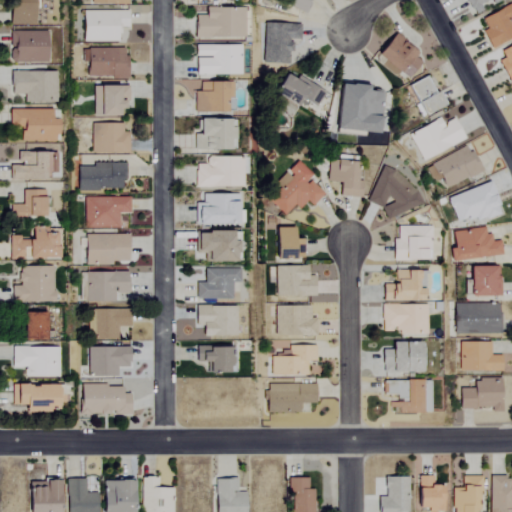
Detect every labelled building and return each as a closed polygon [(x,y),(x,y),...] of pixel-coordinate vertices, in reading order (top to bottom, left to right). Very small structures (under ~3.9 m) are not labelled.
[(6,0),(7,25),(31,24),(30,0),(6,0)] [(308,0),(290,0),(287,6),(302,13),(308,0)] [(495,0),(462,0),(470,16),(480,10),(477,4),(485,0),(487,0),(489,3),(495,0)] [(511,36),(511,12),(509,4),(479,16),(484,28),(480,30),(487,47),(511,36)] [(193,37),(241,38),(241,9),(203,8),(202,15),(193,15),(193,37)] [(126,27),(126,11),(81,10),(80,41),(115,42),(116,27),(126,27)] [(43,31),(8,31),(9,63),(44,62),(43,31)] [(397,73),(399,71),(408,78),(422,58),(391,34),(375,56),(397,73)] [(511,42),(498,48),(502,59),(497,61),(504,80),(511,76),(511,42)] [(192,75),(238,74),(237,44),(192,45),(192,57),(192,75)] [(125,48),(86,48),(85,77),(124,78),(125,48)] [(22,102),(53,102),(53,71),(8,71),(8,94),(21,94),(22,102)] [(282,72),(271,95),(282,100),(279,105),(290,109),(291,105),(301,110),(305,102),(315,107),(322,92),(282,72)] [(441,107),(426,75),(406,85),(421,116),(441,107)] [(223,82),(198,81),(198,92),(192,92),(192,112),(222,112),(223,82)] [(337,82),(333,129),(376,133),(380,91),(366,90),(366,85),(337,82)] [(91,86),(91,116),(119,116),(119,100),(116,100),(116,86),(91,86)] [(49,110),(6,109),(6,125),(18,126),(17,141),(53,142),(54,119),(48,119),(49,110)] [(463,140),(452,119),(441,124),(438,118),(407,133),(420,160),(463,140)] [(195,150),(232,149),(231,119),(194,119),(195,150)] [(92,152),(127,153),(127,132),(121,132),(121,124),(93,123),(92,152)] [(430,163),(443,189),(479,171),(467,146),(430,163)] [(8,180),(47,179),(47,152),(15,153),(16,163),(8,164),(8,180)] [(240,186),(240,174),(244,174),(244,156),(203,157),(203,163),(192,163),(192,187),(240,186)] [(273,184),(278,188),(263,204),(269,210),(272,207),(282,216),(293,205),(298,209),(305,201),(310,206),(322,194),(307,179),(311,175),(296,161),(273,184)] [(360,197),(360,182),(354,181),(355,162),(326,161),(326,182),(337,182),(337,197),(360,197)] [(122,191),(122,163),(91,162),(91,167),(77,167),(76,190),(122,191)] [(413,211),(422,188),(378,170),(365,202),(381,208),(378,215),(392,221),(398,205),(413,211)] [(446,197),(455,225),(498,211),(489,183),(446,197)] [(19,205),(7,205),(6,216),(41,217),(42,191),(19,190),(19,205)] [(192,203),(193,225),(235,224),(234,194),(200,194),(200,203),(192,203)] [(127,197),(83,197),(83,228),(117,228),(117,213),(127,213),(127,197)] [(390,239),(390,260),(426,261),(426,251),(428,251),(428,226),(395,226),(395,239),(390,239)] [(300,239),(290,239),(290,227),(272,227),(272,259),(299,259),(300,239)] [(449,262),(500,255),(498,241),(490,242),(489,234),(484,235),(483,227),(450,232),(452,247),(447,248),(449,262)] [(6,235),(7,259),(53,258),(53,235),(44,235),(44,228),(28,228),(28,240),(17,240),(17,235),(6,235)] [(193,232),(193,252),(204,251),(205,262),(234,261),(233,230),(193,232)] [(83,264),(126,264),(126,235),(78,235),(78,247),(83,247),(83,264)] [(305,266),(269,265),(269,275),(273,275),(273,296),(312,297),(313,276),(305,276),(305,266)] [(49,266),(16,267),(17,286),(8,286),(8,302),(49,302),(49,266)] [(493,297),(494,266),(468,266),(467,296),(493,297)] [(237,269),(202,269),(202,283),(194,283),(193,299),(229,300),(229,283),(237,283),(237,269)] [(380,300),(419,301),(420,288),(415,288),(415,271),(392,270),(391,285),(380,285),(380,300)] [(126,272),(80,272),(80,302),(113,302),(113,293),(126,293),(126,272)] [(452,333),(495,334),(496,304),(453,303),(452,333)] [(379,305),(379,332),(392,331),(392,335),(424,334),(423,304),(379,305)] [(233,336),(232,306),(193,306),(193,328),(200,328),(200,336),(233,336)] [(308,306),(273,306),(272,336),(313,336),(313,318),(308,318),(308,306)] [(128,327),(128,309),(87,310),(87,340),(117,339),(116,327),(128,327)] [(42,340),(41,312),(18,313),(18,341),(42,340)] [(416,342),(389,343),(389,350),(380,350),(380,373),(417,372),(416,342)] [(499,356),(488,355),(489,342),(457,342),(457,371),(499,372),(499,356)] [(305,375),(305,361),(313,362),(313,346),(286,346),(286,354),(269,354),(269,375),(305,375)] [(54,348),(9,347),(8,368),(22,368),(21,376),(54,377),(54,348)] [(86,376),(115,377),(115,368),(127,368),(128,348),(86,347),(86,376)] [(205,373),(227,373),(228,348),(194,347),(193,362),(205,363),(205,373)] [(498,412),(499,380),(472,379),(472,389),(458,389),(458,408),(490,409),(490,412),(498,412)] [(428,381),(380,380),(380,394),(396,395),(396,402),(387,402),(387,413),(427,413),(428,381)] [(79,383),(80,415),(111,415),(111,416),(129,415),(128,394),(120,394),(120,382),(79,383)] [(314,385),(266,384),(265,413),(298,413),(298,403),(313,404),(314,385)] [(20,411),(51,412),(52,386),(10,385),(9,405),(20,405),(20,411)] [(426,509),(426,511),(441,511),(441,486),(431,486),(430,476),(415,476),(415,509),(426,509)] [(478,511),(478,476),(460,477),(460,488),(451,488),(451,511),(474,511),(478,511)] [(170,511),(171,488),(155,488),(156,477),(142,477),(141,511),(170,511)] [(406,511),(406,477),(381,478),(381,495),(376,495),(376,511),(406,511)] [(488,511),(511,511),(511,477),(488,478),(488,511)] [(311,511),(311,489),(306,489),(306,478),(286,478),(286,493),(289,493),(289,511),(311,511)] [(95,511),(96,493),(83,493),(83,480),(65,479),(64,511),(95,511)] [(235,479),(213,480),(213,511),(242,511),(242,492),(235,492),(235,479)] [(25,481),(25,511),(56,511),(57,481),(25,481)] [(102,481),(100,511),(130,511),(131,481),(102,481)]
